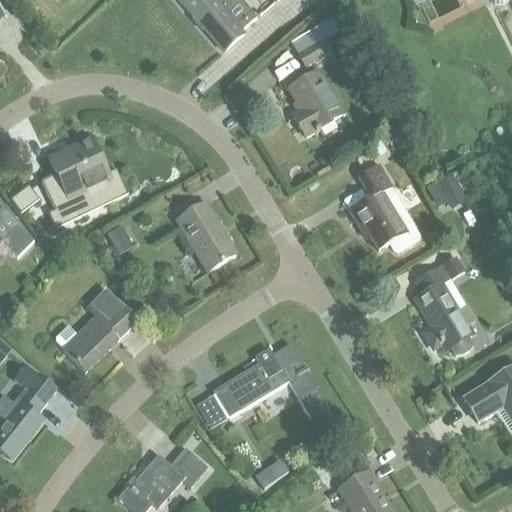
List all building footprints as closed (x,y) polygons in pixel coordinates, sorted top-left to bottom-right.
[(177,0),(224,54),(244,37),(241,34),(256,20),(239,0),(177,0)] [(331,55),(324,43),(341,33),(333,20),(292,45),(299,57),(298,58),(306,70),(331,55)] [(315,135),(343,118),(318,75),(289,92),(302,114),(293,119),(305,140),(314,134),(315,135)] [(56,177),(41,185),(47,197),(55,214),(56,216),(59,215),(58,214),(71,208),(77,221),(121,200),(126,197),(124,194),(123,194),(118,182),(115,177),(118,176),(116,173),(108,177),(99,158),(92,142),(89,143),(90,144),(51,162),(51,161),(49,162),(56,177)] [(419,237),(416,231),(379,168),(358,181),(370,201),(350,213),(361,232),(364,230),(378,252),(389,246),(394,256),(398,257),(401,257),(419,245),(421,242),(421,240),(419,237)] [(467,203),(457,185),(454,178),(437,186),(441,193),(451,212),(467,203)] [(21,197),(12,204),(21,216),(30,210),(38,204),(33,197),(29,191),(21,197)] [(208,275),(237,258),(206,206),(177,224),(208,275)] [(9,236),(1,244),(18,261),(26,252),(34,244),(19,226),(9,236)] [(130,246),(122,230),(107,238),(115,254),(130,246)] [(466,311),(450,283),(464,275),(456,262),(415,286),(419,294),(412,298),(429,325),(431,324),(434,330),(424,336),(433,352),(442,347),(446,353),(450,351),(454,358),(462,357),(468,353),(472,347),(468,340),(472,338),(467,330),(475,325),(466,311)] [(98,318),(77,338),(68,329),(53,342),(62,352),(83,376),(136,326),(105,293),(89,308),(98,318)] [(0,346),(0,365),(10,354),(0,346)] [(314,430),(333,418),(290,347),(213,393),(229,420),(287,385),(314,430)] [(0,454),(12,463),(43,423),(36,418),(56,392),(26,368),(14,383),(23,391),(13,404),(4,398),(0,402),(0,454)] [(511,425),(511,372),(488,388),(489,388),(464,403),(478,426),(506,408),(511,415),(507,417),(511,425)] [(190,490),(207,471),(184,451),(170,468),(158,458),(130,490),(129,488),(117,502),(128,511),(148,511),(151,509),(153,511),(156,511),(182,483),(190,490)] [(267,492),(296,474),(286,459),(258,477),(267,492)] [(350,511),(389,511),(367,475),(338,492),(350,511)]
